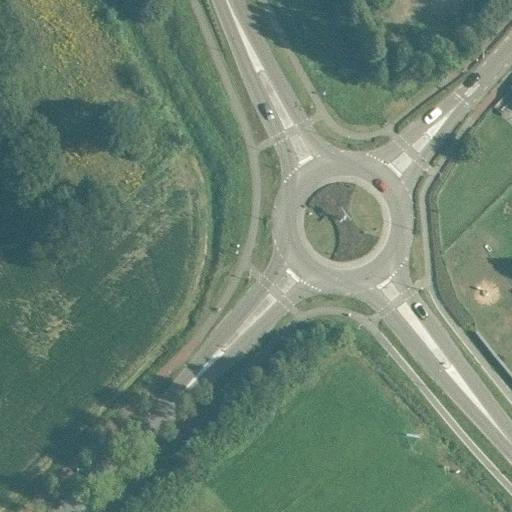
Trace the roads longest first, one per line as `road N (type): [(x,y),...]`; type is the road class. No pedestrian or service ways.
road 1 (tertiary): [(62,511),(205,365)]
road 2 (secondary): [(237,21),(251,80),(299,182)]
road 3 (secondary): [(329,167),(237,21)]
road 4 (secondary): [(360,281),(435,371),(477,404)]
road 5 (secondary): [(477,404),(387,260)]
road 6 (tertiary): [(285,249),(205,365)]
road 7 (tertiary): [(205,365),(247,339),(311,277)]
road 8 (unclassified): [(461,100),(362,171)]
